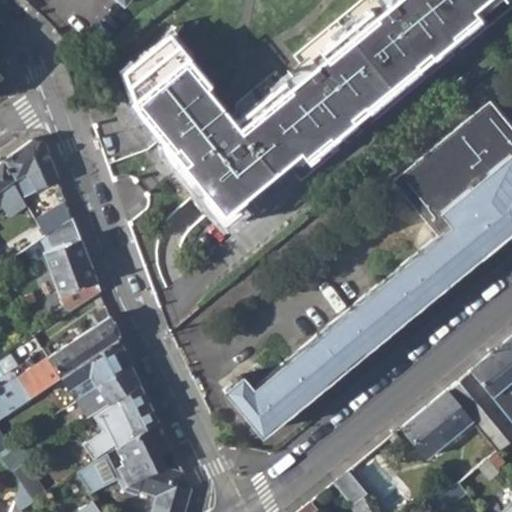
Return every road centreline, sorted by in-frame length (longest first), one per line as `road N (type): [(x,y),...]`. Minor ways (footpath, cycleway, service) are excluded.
road 1 (residential): [(233,511),(147,324),(127,298),(53,96)]
road 2 (residential): [(238,511),(311,465),(511,300)]
